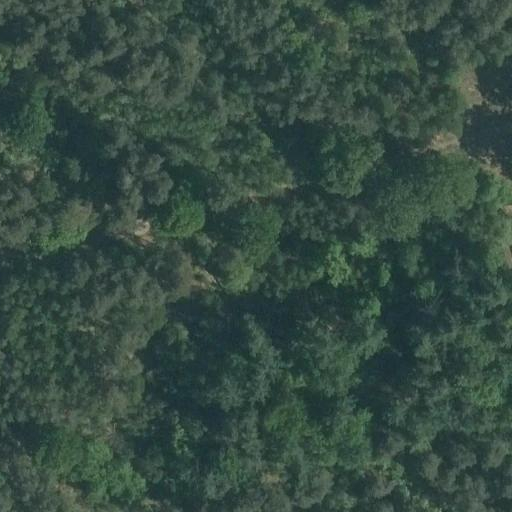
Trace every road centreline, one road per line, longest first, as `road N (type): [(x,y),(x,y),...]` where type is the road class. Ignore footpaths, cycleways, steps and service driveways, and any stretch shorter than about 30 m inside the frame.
road 1 (track): [(115,0),(335,182),(0,265)]
road 2 (track): [(335,182),(511,140)]
